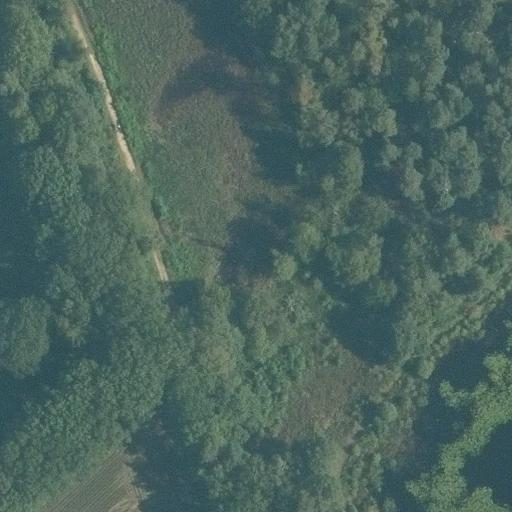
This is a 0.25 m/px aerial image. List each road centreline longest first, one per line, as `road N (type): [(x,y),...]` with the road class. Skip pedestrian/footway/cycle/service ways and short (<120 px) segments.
road 1 (track): [(187,345),(66,0)]
road 2 (track): [(22,511),(187,345)]
road 3 (track): [(228,461),(187,345)]
